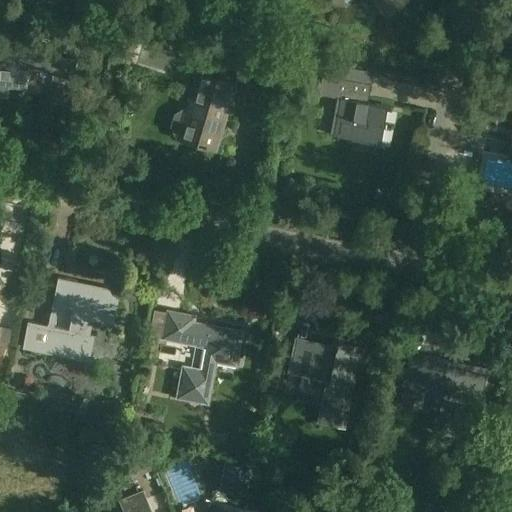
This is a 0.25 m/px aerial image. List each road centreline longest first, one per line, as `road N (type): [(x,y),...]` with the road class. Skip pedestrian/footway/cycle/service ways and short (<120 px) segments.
road 1 (residential): [(418,252),(0,174)]
road 2 (residential): [(418,252),(454,0)]
